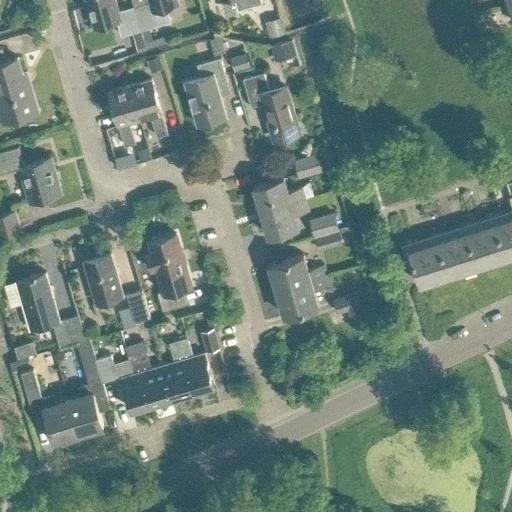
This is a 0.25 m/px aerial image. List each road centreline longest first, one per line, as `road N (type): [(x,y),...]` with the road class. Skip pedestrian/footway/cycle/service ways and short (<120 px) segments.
road 1 (residential): [(270,390),(210,168),(105,177)]
road 2 (residential): [(283,430),(511,323)]
road 3 (residential): [(49,465),(270,390)]
road 4 (residential): [(105,177),(54,0)]
road 5 (residential): [(119,511),(283,430)]
road 6 (residential): [(0,249),(106,222),(105,177)]
